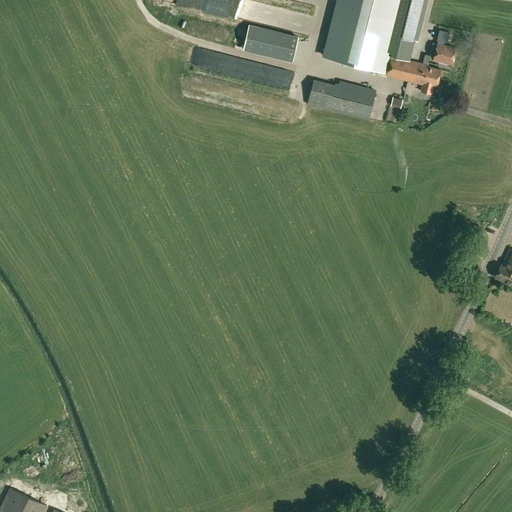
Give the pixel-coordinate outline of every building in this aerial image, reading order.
[(405,0),(336,0),(321,56),(386,72),(391,55),(405,0)] [(405,0),(391,55),(408,59),(413,39),(417,40),(426,0),(405,0)] [(297,37),(248,25),(243,48),(291,60),(297,37)] [(429,58),(452,64),(456,48),(433,42),(430,56),(429,58)] [(425,54),(422,64),(408,59),(391,55),(386,75),(418,83),(422,84),(420,90),(431,93),(433,85),(436,86),(440,69),(428,66),(429,58),(430,56),(425,54)] [(233,67),(235,60),(223,56),(221,63),(233,67)] [(255,73),(254,77),(283,84),(283,85),(293,87),(295,77),(280,73),(280,74),(268,71),(267,76),(255,73)] [(368,118),(375,94),(376,90),(340,81),(339,85),(314,79),(307,103),(368,118)] [(511,285),(511,249),(510,248),(501,266),(500,265),(495,277),(511,285)] [(0,507),(0,511),(43,511),(47,505),(10,487),(0,507)]
